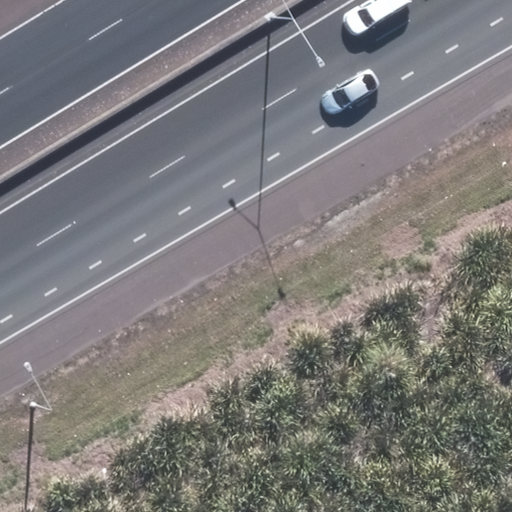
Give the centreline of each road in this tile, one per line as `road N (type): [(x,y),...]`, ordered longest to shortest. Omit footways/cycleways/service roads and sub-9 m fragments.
road 1 (motorway): [(435,0),(0,262)]
road 2 (motorway): [(0,67),(114,0)]
